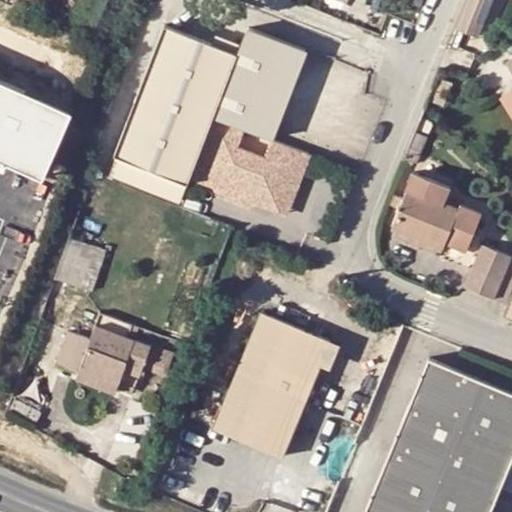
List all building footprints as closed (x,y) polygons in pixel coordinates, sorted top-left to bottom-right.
[(473,32),(485,0),(466,0),(456,26),(473,32)] [(178,29),(165,24),(157,43),(114,154),(187,182),(238,53),(178,29)] [(250,27),(215,116),(244,127),(271,137),(274,138),(307,48),(250,27)] [(511,59),(509,62),(511,67),(511,87),(502,93),(511,108),(511,59)] [(0,87),(0,169),(43,188),(73,119),(0,87)] [(215,116),(195,167),(224,178),(218,194),(240,202),(243,195),(251,198),(254,190),(284,202),(304,150),(274,138),(271,137),(264,156),(236,146),(244,127),(215,116)] [(402,158),(411,162),(417,148),(407,144),(402,158)] [(309,151),(304,150),(284,202),(254,190),(251,198),(243,195),(240,202),(248,206),(257,202),(286,213),(309,151)] [(224,178),(195,167),(191,176),(215,185),(218,194),(224,178)] [(391,222),(442,242),(447,231),(459,236),(469,210),(442,199),(448,185),(411,171),(402,195),(392,192),(387,204),(397,208),(391,222)] [(74,235),(59,276),(95,289),(101,273),(94,271),(103,245),(74,235)] [(465,284),(493,295),(510,253),(482,242),(465,284)] [(511,280),(511,254),(510,253),(493,295),(504,300),(511,280)] [(329,338),(260,310),(212,426),(282,455),(329,338)] [(126,359),(141,364),(148,344),(94,324),(89,337),(68,329),(55,362),(76,370),(78,365),(118,380),(126,359)] [(170,352),(148,344),(141,364),(163,372),(170,352)] [(489,511),(511,457),(511,391),(429,359),(365,511),(368,511),(489,511)] [(76,370),(74,374),(114,389),(118,380),(78,365),(76,370)]
